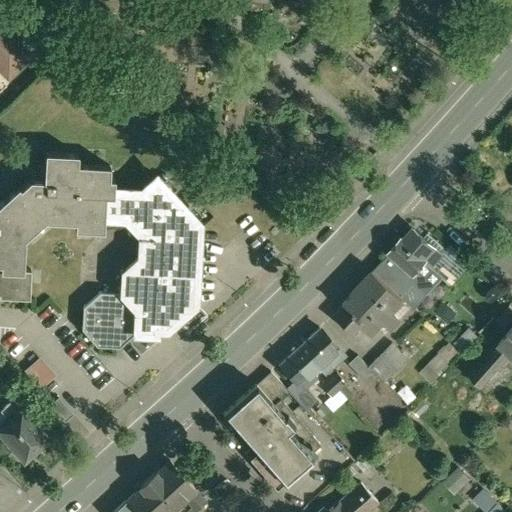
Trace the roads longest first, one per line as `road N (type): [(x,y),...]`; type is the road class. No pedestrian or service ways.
road 1 (secondary): [(411,174),(170,412)]
road 2 (secondary): [(511,61),(411,174)]
road 3 (secondary): [(170,412),(58,511)]
road 4 (residential): [(265,511),(170,412)]
road 5 (residential): [(511,264),(411,174)]
